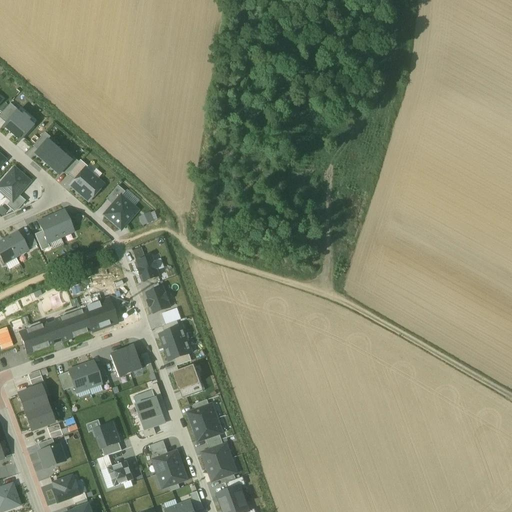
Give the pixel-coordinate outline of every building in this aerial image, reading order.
[(15,113),(16,113),(18,111),(10,104),(0,115),(0,119),(5,124),(15,113)] [(5,124),(2,128),(19,142),(32,127),(27,123),(28,121),(22,116),(21,117),(16,113),(15,113),(5,124)] [(46,165),(58,151),(46,141),(34,155),(46,165)] [(46,165),(58,176),(70,162),(58,151),(46,165)] [(14,169),(0,184),(0,192),(11,203),(29,183),(14,169)] [(88,202),(103,185),(84,170),(77,178),(77,179),(71,187),(88,202)] [(120,197),(121,197),(124,193),(117,187),(106,200),(112,206),(120,197)] [(120,197),(112,206),(104,216),(121,230),(137,211),(121,197),(120,197)] [(139,218),(143,227),(159,219),(155,210),(139,218)] [(64,212),(51,218),(60,238),(73,232),(64,212)] [(47,243),(60,238),(51,218),(38,223),(47,243)] [(17,232),(5,239),(16,258),(28,251),(17,232)] [(31,247),(37,246),(33,234),(28,236),(31,247)] [(5,239),(0,242),(0,259),(4,266),(16,258),(5,239)] [(134,260),(142,282),(161,275),(152,254),(134,260)] [(164,286),(146,293),(155,315),(172,308),(164,286)] [(91,332),(83,311),(54,321),(55,323),(46,327),(45,324),(19,334),(26,355),(52,346),(50,340),(60,336),(62,342),(91,332)] [(162,327),(165,334),(180,328),(177,321),(162,327)] [(165,334),(160,335),(164,349),(187,340),(182,327),(180,328),(165,334)] [(192,353),(187,340),(164,349),(169,362),(174,360),(189,354),(192,353)] [(134,347),(122,351),(130,374),(142,369),(134,347)] [(130,374),(122,351),(110,356),(118,378),(130,374)] [(189,354),(174,360),(176,367),(192,361),(189,354)] [(93,362),(81,367),(88,389),(101,384),(93,362)] [(194,366),(173,373),(179,392),(200,384),(194,366)] [(76,393),(88,389),(81,367),(68,372),(68,373),(74,388),(76,393)] [(40,371),(28,375),(32,387),(44,383),(40,371)] [(74,388),(68,373),(58,376),(63,392),(74,388)] [(40,387),(18,395),(24,413),(47,405),(40,387)] [(136,405),(135,405),(145,432),(166,424),(157,397),(155,398),(152,391),(134,398),(136,405)] [(47,405),(24,413),(31,432),(54,424),(47,405)] [(212,406),(188,414),(193,428),(217,419),(212,406)] [(217,419),(193,428),(198,442),(222,433),(217,419)] [(115,420),(91,428),(100,454),(123,446),(115,420)] [(68,431),(77,429),(75,421),(67,422),(68,431)] [(59,424),(48,427),(51,438),(63,435),(59,424)] [(38,452),(44,469),(65,462),(58,445),(38,452)] [(226,446),(203,454),(207,468),(231,459),(226,446)] [(177,453),(153,461),(158,475),(182,466),(177,453)] [(236,473),(231,459),(207,468),(213,482),(236,473)] [(127,462),(108,469),(114,487),(134,481),(127,462)] [(187,480),(182,466),(158,475),(163,488),(187,480)] [(52,491),(57,504),(80,495),(76,482),(74,483),(72,477),(52,484),(54,490),(52,491)] [(0,489),(0,511),(3,511),(20,506),(12,485),(0,489)] [(240,485),(217,494),(221,507),(245,499),(240,485)] [(197,492),(190,494),(196,511),(203,509),(197,492)] [(249,511),(245,499),(221,507),(223,511),(249,511)] [(194,511),(191,500),(177,505),(179,511),(194,511)]
